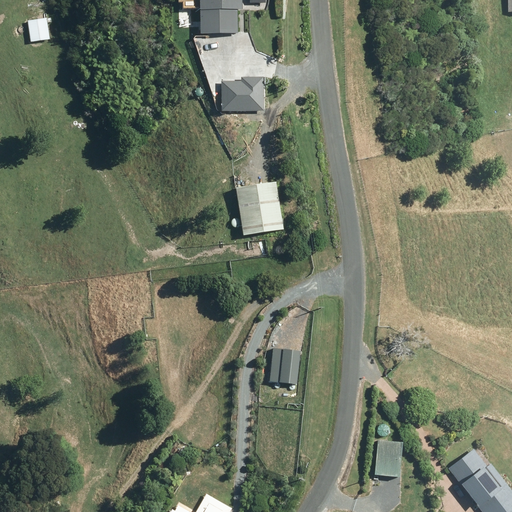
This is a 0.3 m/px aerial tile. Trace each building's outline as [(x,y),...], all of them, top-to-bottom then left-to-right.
[(182,0),(182,12),(201,12),(200,15),(200,35),(216,36),(244,37),(245,6),(245,4),(268,4),(268,0),(182,0)] [(511,0),(503,0),(504,13),(511,12),(511,0)] [(30,20),(31,43),(54,43),(53,19),(30,20)] [(281,182),(238,187),(244,237),(286,233),(281,182)] [(281,384),(283,349),(267,348),(265,383),(281,384)] [(303,350),(285,349),(284,384),(301,385),(303,350)] [(372,440),(369,475),(397,477),(399,442),(372,440)] [(511,485),(504,475),(501,477),(484,455),(479,459),(469,447),(460,454),(443,468),(455,482),(453,483),(471,506),(473,505),(479,511),(511,511),(511,494),(509,491),(511,489),(511,485)] [(231,511),(233,509),(209,496),(199,511),(190,511),(178,505),(174,511),(231,511)]
